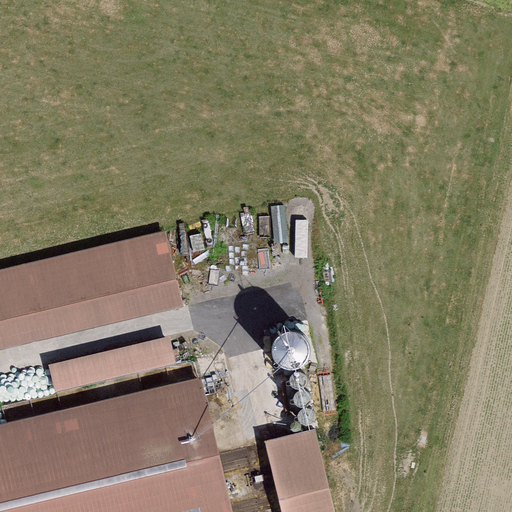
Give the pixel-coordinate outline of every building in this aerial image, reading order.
[(160,231),(0,269),(0,349),(181,305),(160,231)] [(74,332),(80,354),(192,328),(187,305),(155,313),(74,332)] [(281,352),(291,355),(300,352),(308,345),(310,335),(307,326),(301,319),(292,316),(282,318),(274,325),(271,335),(273,345),(281,352)] [(54,359),(59,386),(184,363),(179,336),(54,359)] [(292,377),(299,380),(304,378),(307,373),(307,368),(301,363),(294,364),(290,370),(292,377)] [(228,511),(196,376),(0,421),(0,511),(228,511)] [(306,396),(310,393),(311,386),(307,381),(300,381),(296,386),(296,392),(300,396),(306,396)] [(305,415),(311,415),(316,408),(314,400),(308,398),(303,400),(299,405),(300,411),(305,415)] [(336,511),(316,424),(266,437),(282,511),(336,511)]
